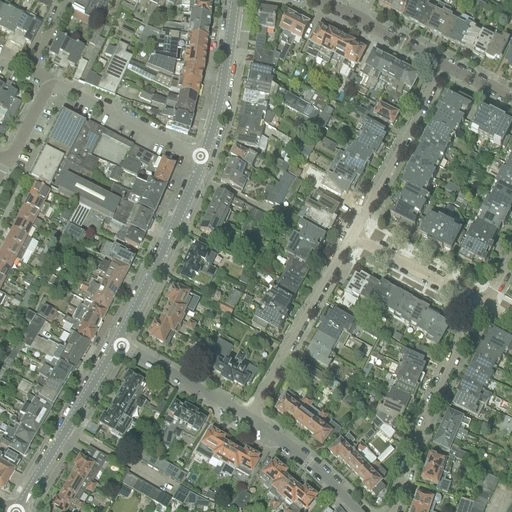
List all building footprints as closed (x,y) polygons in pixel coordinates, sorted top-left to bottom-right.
[(76,0),(71,10),(83,16),(90,0),(76,0)] [(90,0),(83,16),(98,24),(109,0),(90,0)] [(151,0),(144,15),(146,16),(150,18),(153,13),(156,7),(158,0),(151,0)] [(158,0),(156,7),(153,13),(159,16),(162,10),(165,2),(174,6),(176,0),(158,0)] [(382,0),(380,6),(391,12),(397,0),(382,0)] [(397,0),(391,12),(403,18),(412,0),(397,0)] [(412,0),(403,18),(415,24),(425,3),(421,1),(421,0),(412,0)] [(178,1),(176,5),(181,6),(181,8),(188,9),(188,14),(210,17),(211,6),(178,1)] [(415,24),(426,30),(437,9),(425,3),(415,24)] [(122,4),(120,8),(127,11),(132,14),(134,10),(122,4)] [(437,9),(426,30),(438,36),(447,17),(448,15),(451,10),(439,4),(437,9)] [(0,30),(5,33),(15,14),(8,10),(7,10),(3,8),(0,12),(0,30)] [(253,62),(254,63),(272,65),(275,54),(264,52),(267,30),(274,31),(277,12),(261,10),(253,62)] [(9,42),(15,45),(27,21),(22,18),(22,17),(15,14),(5,33),(12,36),(9,42)] [(180,24),(190,26),(208,28),(210,17),(188,14),(187,15),(190,15),(189,21),(181,20),(180,24)] [(284,32),(280,40),(282,41),(281,43),(285,45),(286,46),(299,20),(289,14),(284,23),(280,31),(284,32)] [(438,36),(449,42),(460,21),(448,15),(438,36)] [(146,16),(142,25),(146,27),(150,18),(146,16)] [(460,21),(449,42),(461,47),(464,42),(472,26),(474,22),(462,16),(460,21)] [(310,25),(299,20),(284,50),(279,60),(283,62),(295,38),(302,41),(310,25)] [(27,21),(15,45),(20,48),(23,42),(30,46),(40,27),(33,23),(32,23),(27,21)] [(98,24),(89,44),(95,47),(98,39),(104,27),(98,24)] [(161,34),(188,38),(190,26),(180,24),(180,26),(165,24),(163,29),(161,34)] [(155,25),(152,30),(161,34),(163,29),(155,25)] [(188,38),(207,40),(208,28),(190,26),(188,38)] [(315,35),(306,54),(311,57),(312,54),(318,57),(319,54),(320,54),(331,33),(330,32),(330,33),(323,30),(324,28),(320,26),(315,35)] [(461,47),(473,53),(483,32),(472,26),(461,47)] [(152,52),(161,34),(152,30),(146,27),(138,45),(152,52)] [(332,56),(333,57),(342,39),(336,36),(336,34),(334,32),(331,33),(320,54),(325,57),(322,62),(328,65),(332,56)] [(484,59),(486,56),(497,35),(496,34),(494,38),(483,32),(473,53),(484,59)] [(149,58),(203,71),(207,40),(188,38),(161,34),(152,52),(149,58)] [(497,35),(486,56),(494,60),(495,57),(499,59),(508,41),(509,42),(510,40),(503,36),(502,37),(497,35)] [(52,65),(58,68),(70,43),(65,41),(65,40),(58,36),(48,55),(55,59),(52,65)] [(95,47),(101,49),(105,41),(99,38),(95,47)] [(345,61),(354,44),(353,44),(353,42),(350,41),(348,41),(342,39),(333,57),(334,57),(330,66),(335,69),(338,63),(343,66),(345,61)] [(70,43),(58,68),(63,71),(66,65),(73,69),(83,49),(76,45),(75,46),(70,43)] [(89,73),(83,85),(84,85),(91,88),(114,97),(118,88),(126,71),(130,62),(132,58),(124,55),(128,48),(119,44),(115,50),(108,47),(104,55),(111,59),(101,80),(95,78),(96,76),(89,73)] [(345,61),(343,66),(349,69),(349,70),(354,73),(366,50),(362,48),(361,49),(354,46),(355,45),(354,44),(345,61)] [(364,73),(362,76),(368,79),(369,79),(365,86),(370,89),(370,88),(385,58),(374,53),(369,62),(364,73)] [(171,79),(199,86),(203,71),(149,58),(145,68),(171,79)] [(370,88),(370,89),(373,91),(377,84),(378,84),(379,81),(385,84),(395,64),(385,58),(370,88)] [(81,60),(73,78),(79,81),(87,63),(81,60)] [(168,91),(179,93),(197,97),(199,86),(171,79),(145,68),(130,62),(126,71),(168,91)] [(252,68),(249,81),(273,87),(275,75),(272,73),(273,72),(271,71),(272,65),(254,63),(253,68),(252,68)] [(393,89),(389,97),(394,100),(409,71),(395,64),(385,84),(393,89)] [(389,97),(383,109),(398,116),(401,110),(393,107),(396,102),(397,103),(401,96),(403,93),(409,96),(420,76),(409,71),(394,100),(389,97)] [(350,73),(346,82),(352,85),(356,77),(350,73)] [(249,81),(246,94),(270,100),(274,102),(286,109),(306,119),(314,123),(320,112),(318,112),(308,106),(302,103),(293,98),(273,87),(249,81)] [(7,82),(0,96),(0,110),(7,114),(2,122),(10,126),(21,104),(14,100),(17,95),(10,91),(13,85),(7,82)] [(352,85),(349,91),(350,91),(351,91),(355,94),(358,88),(352,85)] [(316,94),(325,98),(328,93),(319,88),(316,94)] [(143,91),(139,99),(151,104),(152,101),(165,105),(166,101),(154,96),(147,93),(143,91)] [(302,103),(308,106),(314,94),(309,91),(302,103)] [(168,95),(166,101),(194,108),(197,97),(179,93),(178,97),(168,95)] [(400,200),(391,216),(394,218),(391,224),(412,234),(416,225),(417,224),(412,221),(415,214),(419,216),(421,217),(426,207),(424,206),(428,199),(427,198),(425,197),(422,196),(426,189),(428,190),(436,175),(433,174),(441,159),(444,161),(452,146),(448,144),(452,137),(453,138),(456,131),(459,132),(464,123),(465,121),(463,120),(459,118),(462,113),(462,112),(466,114),(467,114),(468,112),(473,104),(464,99),(452,93),(449,99),(446,97),(438,113),(441,115),(434,127),(433,127),(430,134),(428,133),(420,148),(422,149),(414,164),(413,163),(405,178),(407,179),(404,186),(409,189),(402,201),(400,200)] [(246,94),(243,108),(266,113),(268,107),(273,108),(274,102),(270,100),(246,94)] [(314,94),(308,106),(319,112),(320,112),(322,113),(328,101),(314,94)] [(159,112),(163,113),(192,119),(194,108),(166,101),(165,105),(165,107),(159,106),(158,111),(159,112)] [(356,115),(356,116),(359,117),(363,119),(372,123),(374,118),(393,127),(395,122),(397,122),(398,119),(397,117),(398,116),(383,109),(379,106),(379,107),(376,106),(374,110),(368,107),(366,112),(363,110),(362,111),(359,109),(357,114),(356,115)] [(326,107),(323,112),(328,115),(330,116),(333,111),(326,107)] [(243,108),(241,120),(264,125),(264,124),(268,127),(274,117),(266,113),(243,108)] [(469,127),(468,130),(471,132),(472,130),(473,130),(474,131),(480,134),(478,136),(486,140),(498,116),(490,112),(489,114),(481,111),(476,120),(473,119),(469,127)] [(61,112),(42,151),(65,163),(80,170),(87,156),(90,158),(103,132),(88,124),(88,125),(61,112)] [(192,119),(163,113),(159,112),(158,118),(162,119),(162,120),(167,121),(190,127),(191,122),(192,119)] [(323,112),(317,124),(321,127),(328,115),(323,112)] [(498,116),(486,140),(493,144),(495,142),(501,145),(502,145),(501,147),(505,149),(506,146),(511,138),(507,136),(511,126),(504,122),(505,120),(498,116)] [(305,122),(300,130),(307,134),(313,124),(314,123),(306,119),(306,120),(305,122)] [(241,120),(238,133),(261,138),(261,137),(264,125),(241,120)] [(190,127),(167,121),(166,129),(188,136),(190,127)] [(363,128),(360,133),(381,145),(385,138),(382,136),(384,132),(365,122),(362,127),(363,128)] [(321,127),(317,124),(311,134),(315,137),(321,127)] [(238,133),(235,145),(238,146),(238,147),(248,152),(256,157),(258,150),(261,138),(238,133)] [(357,146),(357,147),(373,156),(378,159),(385,147),(381,145),(360,133),(360,134),(357,138),(361,140),(358,145),(357,146)] [(268,142),(261,138),(258,150),(265,152),(268,142)] [(324,139),(322,143),(329,147),(335,150),(337,146),(324,139)] [(306,143),(304,147),(312,152),(314,147),(316,145),(308,140),(306,143)] [(348,151),(345,156),(366,168),(373,156),(357,147),(354,146),(350,152),(348,151)] [(126,160),(120,171),(123,172),(136,177),(141,167),(138,166),(139,164),(133,161),(139,150),(133,147),(126,160)] [(303,147),(297,158),(306,163),(312,152),(304,147),(303,147)] [(233,153),(231,157),(234,159),(241,163),(252,169),(258,158),(256,157),(248,152),(247,154),(245,153),(236,148),(235,149),(233,149),(232,151),(233,153)] [(480,148),(477,154),(485,157),(485,156),(487,152),(480,148)] [(139,150),(133,161),(139,164),(147,168),(147,169),(170,179),(175,168),(145,153),(139,150)] [(60,172),(65,163),(42,151),(27,179),(49,190),(58,171),(60,172)] [(471,153),(465,166),(470,168),(471,168),(477,156),(471,153)] [(87,156),(80,170),(91,176),(91,175),(92,173),(97,162),(90,158),(87,156)] [(345,156),(339,167),(360,179),(366,168),(345,156)] [(224,172),(226,173),(226,172),(246,180),(248,181),(250,176),(244,172),(246,168),(240,166),(241,163),(234,159),(232,163),(230,162),(228,168),(226,167),(224,172)] [(277,160),(273,166),(281,171),(281,172),(285,174),(289,167),(277,160)] [(60,172),(51,191),(60,196),(78,205),(89,211),(103,218),(105,219),(111,222),(123,227),(143,238),(153,217),(136,209),(112,197),(109,195),(97,189),(88,184),(92,176),(91,176),(80,170),(65,163),(60,172)] [(502,172),(499,179),(511,185),(511,166),(509,165),(505,173),(502,172)] [(472,172),(471,173),(477,176),(477,175),(480,169),(474,166),(473,170),(472,172)] [(292,167),(289,174),(297,178),(301,172),(292,167)] [(332,177),(332,178),(350,188),(353,190),(360,179),(339,167),(333,178),(332,177)] [(111,173),(109,179),(118,183),(121,176),(123,172),(120,171),(113,168),(111,173)] [(460,176),(465,179),(469,171),(464,168),(460,176)] [(149,182),(165,190),(170,179),(147,169),(145,173),(151,176),(149,182)] [(226,172),(226,173),(223,179),(222,179),(221,182),(222,183),(229,186),(228,188),(241,194),(246,180),(226,172)] [(275,203),(274,205),(281,208),(281,207),(285,199),(286,200),(298,181),(284,174),(279,185),(282,187),(275,203)] [(470,175),(467,181),(473,184),(476,178),(470,175)] [(350,188),(332,178),(328,184),(326,183),(327,182),(325,181),(321,188),(322,189),(323,188),(341,198),(343,194),(346,196),(350,188)] [(497,188),(494,195),(511,204),(511,185),(499,179),(495,187),(497,188)] [(309,188),(298,181),(286,200),(290,202),(292,197),(302,202),(309,188)] [(149,182),(148,182),(145,188),(136,184),(133,192),(159,204),(165,190),(149,182)] [(274,206),(275,203),(282,187),(279,185),(277,184),(274,191),(268,203),(274,206)] [(446,189),(445,191),(456,197),(457,195),(458,194),(460,190),(449,184),(446,189)] [(35,186),(29,198),(44,205),(49,194),(35,187),(35,186)] [(112,187),(109,195),(112,197),(136,209),(153,217),(157,207),(159,204),(133,192),(132,194),(132,195),(131,194),(112,187)] [(262,199),(268,203),(274,191),(268,188),(262,199)] [(218,193),(213,205),(229,212),(231,213),(232,213),(229,212),(232,206),(242,210),(244,205),(234,200),(218,193)] [(307,203),(307,204),(310,206),(322,213),(333,219),(339,209),(330,204),(324,201),(325,198),(318,193),(317,193),(311,204),(311,205),(308,203),(307,203)] [(487,201),(482,211),(490,215),(491,213),(496,216),(496,214),(500,216),(501,214),(509,218),(511,213),(510,212),(511,206),(511,204),(494,195),(490,203),(487,201)] [(29,198),(23,209),(38,216),(43,219),(49,208),(44,205),(29,198)] [(301,212),(298,217),(299,218),(305,221),(325,233),(326,231),(330,233),(336,221),(333,219),(322,213),(310,206),(307,204),(306,205),(305,207),(302,213),(301,212)] [(89,211),(78,205),(68,225),(80,230),(89,211)] [(213,205),(207,218),(223,225),(225,226),(227,221),(225,220),(229,212),(213,205)] [(23,209),(18,219),(31,226),(32,227),(38,230),(42,222),(36,220),(38,216),(23,209)] [(483,218),(479,225),(498,234),(501,227),(504,228),(509,218),(501,214),(500,216),(496,214),(496,216),(491,213),(490,215),(482,211),(480,216),(483,218)] [(253,222),(269,230),(274,221),(258,212),(253,222)] [(68,218),(62,214),(59,219),(66,223),(68,218)] [(426,227),(421,236),(428,240),(427,242),(438,248),(442,239),(440,238),(442,234),(441,234),(443,230),(441,228),(444,221),(439,219),(438,221),(432,218),(431,218),(432,216),(431,215),(428,214),(427,216),(422,225),(426,227)] [(205,219),(200,231),(209,235),(218,239),(220,239),(220,238),(220,237),(221,237),(221,236),(222,237),(223,237),(224,237),(225,237),(226,236),(227,236),(228,236),(229,235),(230,235),(230,234),(231,234),(232,233),(232,232),(233,231),(233,230),(226,226),(225,226),(223,225),(207,218),(206,219),(205,219)] [(18,219),(12,230),(27,238),(32,227),(31,226),(18,219)] [(105,219),(102,225),(108,228),(111,222),(105,219)] [(299,231),(299,232),(303,235),(302,238),(321,248),(325,240),(322,238),(325,233),(305,221),(304,222),(302,225),(301,225),(300,227),(301,227),(299,231)] [(442,239),(438,248),(443,250),(444,248),(451,252),(456,243),(459,244),(462,239),(463,239),(464,239),(466,234),(464,232),(462,232),(461,232),(460,233),(453,230),(455,227),(444,221),(441,228),(443,230),(441,234),(442,234),(440,238),(442,239)] [(278,224),(276,228),(280,230),(286,233),(288,230),(278,224)] [(472,231),(467,241),(491,253),(494,248),(490,247),(497,234),(498,234),(479,225),(478,224),(474,232),(472,231)] [(68,225),(62,238),(80,247),(86,234),(80,230),(68,225)] [(241,232),(247,235),(250,229),(244,226),(241,232)] [(260,226),(257,233),(265,237),(269,230),(260,226)] [(117,234),(116,238),(116,240),(124,244),(124,243),(129,245),(138,250),(143,238),(123,227),(120,233),(117,234)] [(12,230),(7,241),(26,251),(31,240),(27,238),(12,230)] [(57,239),(50,236),(47,241),(54,245),(57,239)] [(291,250),(287,256),(306,267),(313,255),(316,256),(321,248),(302,238),(300,240),(296,238),(295,237),(289,248),(291,250)] [(7,241),(1,252),(16,260),(20,262),(26,251),(7,241)] [(491,253),(467,241),(468,242),(464,248),(458,259),(479,269),(482,264),(485,265),(491,253)] [(101,257),(112,263),(128,271),(133,260),(129,258),(130,255),(107,243),(101,257)] [(189,254),(186,261),(190,263),(201,268),(215,275),(217,270),(210,267),(215,256),(211,254),(206,251),(197,247),(193,256),(189,254)] [(1,252),(0,254),(0,265),(10,271),(16,260),(1,252)] [(256,254),(251,264),(256,266),(262,257),(256,254)] [(287,262),(283,269),(286,270),(305,281),(309,274),(306,272),(308,268),(306,267),(287,256),(286,255),(285,256),(289,259),(287,262)] [(87,258),(86,261),(100,269),(123,281),(127,274),(128,271),(112,263),(107,260),(104,265),(102,264),(102,265),(87,258)] [(86,261),(83,266),(97,273),(97,274),(100,276),(97,280),(101,283),(117,291),(123,281),(100,269),(86,261)] [(187,269),(182,278),(191,282),(208,290),(215,275),(201,268),(190,263),(186,261),(183,267),(187,269)] [(256,266),(245,261),(241,267),(253,273),(256,266)] [(0,265),(0,279),(5,282),(7,276),(11,278),(13,273),(10,271),(0,265)] [(287,271),(280,282),(298,292),(298,293),(301,294),(308,283),(305,281),(286,270),(286,271),(287,271)] [(351,299),(357,302),(359,298),(370,281),(362,276),(360,279),(356,277),(345,296),(351,300),(351,299)] [(242,277),(239,282),(246,286),(249,281),(242,277)] [(370,281),(359,298),(360,299),(363,300),(371,305),(372,303),(383,284),(371,278),(370,281)] [(83,283),(80,287),(88,291),(111,303),(117,291),(101,283),(97,280),(96,282),(91,280),(88,286),(83,283)] [(277,280),(270,292),(271,292),(292,304),(298,293),(298,292),(280,282),(277,280)] [(378,309),(382,311),(394,291),(383,284),(371,305),(372,303),(379,307),(378,309)] [(80,287),(78,290),(86,295),(85,296),(82,301),(85,303),(88,304),(90,305),(91,306),(105,314),(111,303),(88,291),(80,287)] [(174,289),(168,301),(172,303),(187,311),(193,313),(194,312),(193,311),(195,306),(196,306),(196,305),(194,304),(196,299),(197,299),(193,296),(190,295),(181,291),(181,292),(174,289)] [(225,305),(225,306),(234,310),(235,311),(235,310),(236,309),(243,296),(241,295),(232,291),(225,305)] [(388,312),(395,316),(405,297),(394,291),(382,311),(387,314),(388,312)] [(267,299),(261,309),(264,311),(266,312),(285,323),(288,318),(285,316),(292,304),(271,292),(267,299)] [(29,293),(21,308),(26,311),(35,296),(29,293)] [(400,322),(405,324),(417,304),(405,297),(395,316),(402,319),(400,322)] [(20,303),(13,300),(10,305),(16,309),(20,303)] [(215,309),(231,316),(234,310),(225,306),(218,302),(215,309)] [(79,305),(76,310),(100,323),(105,314),(91,306),(90,305),(88,304),(85,303),(82,307),(79,305)] [(172,303),(166,314),(182,323),(185,317),(184,317),(187,311),(172,303)] [(416,331),(428,310),(417,304),(405,324),(410,327),(411,325),(417,329),(416,331)] [(44,305),(38,316),(47,321),(52,310),(44,305)] [(100,323),(76,310),(71,321),(95,333),(100,323)] [(425,341),(426,341),(438,320),(439,316),(428,310),(416,331),(427,337),(425,341)] [(255,322),(252,326),(264,333),(273,338),(276,332),(278,334),(285,323),(266,312),(264,311),(260,317),(258,316),(256,320),(255,319),(254,321),(255,322)] [(31,323),(35,317),(35,316),(29,313),(24,320),(31,323)] [(331,315),(326,323),(323,321),(347,335),(351,337),(359,323),(348,317),(347,319),(336,313),(334,317),(331,315)] [(166,314),(160,326),(177,335),(180,328),(179,328),(182,323),(166,314)] [(28,328),(39,333),(45,323),(35,317),(31,323),(28,328)] [(68,333),(73,335),(89,344),(95,333),(71,321),(64,317),(62,322),(71,327),(68,333)] [(438,320),(426,341),(437,347),(447,329),(443,327),(445,324),(438,320)] [(189,321),(186,325),(194,329),(196,325),(189,321)] [(323,321),(317,332),(337,344),(340,339),(344,340),(347,335),(323,321)] [(160,326),(156,324),(150,336),(157,340),(156,341),(167,347),(174,334),(177,335),(160,326)] [(57,362),(58,363),(73,372),(78,364),(80,360),(61,350),(56,346),(56,347),(48,342),(47,344),(36,338),(39,333),(28,328),(19,343),(52,360),(57,362)] [(373,331),(370,336),(372,337),(374,338),(376,340),(379,334),(373,331)] [(511,341),(492,331),(483,347),(502,357),(505,351),(507,352),(511,342),(511,341)] [(252,338),(263,344),(266,338),(256,332),(252,338)] [(310,344),(313,346),(334,357),(331,355),(337,344),(317,332),(310,344)] [(70,334),(61,350),(80,360),(89,344),(73,335),(70,334)] [(219,341),(208,362),(214,366),(215,364),(218,366),(215,372),(224,377),(223,379),(228,382),(236,368),(232,365),(232,364),(226,361),(224,364),(223,363),(232,348),(219,341)] [(17,342),(12,351),(18,353),(22,345),(17,342)] [(313,346),(309,353),(312,355),(310,359),(318,364),(320,364),(329,370),(331,365),(328,363),(332,356),(331,356),(313,346)] [(475,358),(474,359),(494,369),(498,362),(500,363),(502,358),(504,359),(504,358),(502,357),(483,347),(481,346),(476,358),(475,358)] [(198,358),(205,362),(210,352),(204,348),(198,358)] [(418,354),(421,355),(430,360),(433,354),(424,349),(421,348),(418,354)] [(12,351),(8,358),(14,360),(18,353),(12,351)] [(235,360),(239,362),(243,354),(240,352),(235,360)] [(403,352),(401,357),(405,359),(402,366),(421,375),(425,367),(422,365),(422,364),(424,361),(414,357),(403,352)] [(236,368),(228,382),(233,385),(235,383),(244,388),(247,383),(250,385),(259,370),(244,362),(247,356),(243,354),(239,362),(236,368)] [(474,359),(469,370),(491,381),(493,375),(491,374),(494,369),(474,359)] [(12,363),(7,360),(1,370),(6,373),(12,363)] [(42,361),(40,365),(43,367),(44,367),(45,368),(46,368),(47,368),(48,369),(49,370),(68,381),(73,372),(58,363),(57,362),(53,360),(50,365),(49,364),(46,363),(42,361)] [(402,367),(397,379),(419,388),(425,376),(421,375),(399,365),(399,366),(402,367)] [(40,372),(38,376),(42,378),(47,381),(49,382),(62,390),(68,381),(49,370),(48,369),(47,368),(46,368),(45,368),(44,367),(43,367),(40,372)] [(362,376),(367,379),(370,371),(365,369),(362,376)] [(311,376),(322,383),(326,377),(315,370),(311,376)] [(463,382),(482,392),(486,385),(488,386),(491,381),(469,370),(463,381),(463,382)] [(126,384),(120,394),(143,407),(160,417),(167,405),(160,401),(155,410),(148,406),(149,404),(139,399),(146,386),(127,375),(123,383),(126,384)] [(37,382),(34,387),(57,400),(62,390),(49,382),(47,381),(42,378),(41,379),(39,379),(37,382)] [(391,382),(388,389),(392,391),(414,400),(419,388),(397,379),(395,383),(391,382)] [(20,384),(16,391),(26,396),(27,396),(30,390),(34,393),(33,394),(34,397),(37,399),(36,400),(36,401),(51,410),(57,400),(34,387),(33,386),(32,386),(23,380),(21,382),(20,384)] [(460,394),(459,395),(478,404),(481,398),(479,397),(482,392),(463,382),(458,393),(460,394)] [(282,404),(276,411),(284,417),(285,415),(293,421),(305,405),(309,400),(305,397),(301,402),(286,390),(278,401),(282,404)] [(392,391),(387,403),(405,411),(408,413),(414,400),(392,391)] [(120,394),(111,409),(123,416),(129,419),(131,415),(135,408),(140,411),(143,407),(120,394)] [(478,404),(459,395),(454,406),(464,411),(476,417),(476,416),(475,416),(478,411),(475,410),(478,404)] [(27,403),(24,406),(25,406),(45,419),(51,410),(36,401),(27,396),(26,396),(27,403)] [(387,403),(382,400),(377,412),(380,414),(377,420),(378,421),(383,426),(384,427),(391,430),(392,430),(393,431),(394,432),(395,432),(396,431),(397,431),(397,430),(397,429),(397,428),(396,428),(395,427),(394,427),(393,427),(394,424),(392,423),(394,420),(397,421),(398,418),(401,419),(405,411),(387,403)] [(170,427),(161,446),(167,450),(190,411),(185,408),(183,410),(174,405),(163,423),(170,427)] [(305,405),(293,421),(308,432),(321,415),(310,407),(309,408),(305,405)] [(24,406),(19,415),(25,419),(40,428),(45,419),(24,406)] [(104,416),(99,424),(108,429),(112,432),(117,435),(124,424),(129,427),(132,421),(129,419),(123,416),(111,409),(106,418),(104,416)] [(190,411),(178,431),(183,434),(182,435),(186,437),(187,436),(193,439),(197,431),(197,432),(203,421),(194,416),(195,414),(190,411)] [(321,415),(308,432),(316,438),(315,440),(322,446),(328,438),(332,442),(342,430),(331,422),(327,428),(322,425),(325,420),(328,416),(323,412),(321,415)] [(448,413),(444,423),(458,430),(463,432),(465,427),(468,428),(470,422),(464,419),(457,417),(448,413)] [(12,419),(10,422),(16,425),(18,427),(19,427),(34,437),(40,428),(25,419),(19,415),(16,420),(13,418),(12,418),(12,419)] [(511,421),(506,418),(499,432),(505,435),(507,436),(509,437),(511,430),(511,421)] [(444,423),(439,434),(455,441),(462,444),(464,439),(474,443),(476,438),(474,437),(463,432),(458,430),(444,423)] [(8,428),(4,434),(27,448),(34,437),(18,427),(16,426),(12,431),(8,428)] [(383,426),(379,431),(390,442),(396,434),(391,430),(384,427),(383,426)] [(371,431),(363,439),(368,442),(375,435),(371,431)] [(201,444),(195,454),(210,462),(211,459),(213,457),(221,443),(223,439),(211,432),(207,439),(206,438),(202,445),(201,444)] [(439,448),(437,452),(455,460),(463,463),(464,461),(465,462),(468,456),(458,451),(459,449),(452,446),(455,441),(439,434),(434,445),(439,448)] [(339,457),(346,465),(359,452),(365,446),(360,442),(356,446),(352,443),(355,441),(349,435),(330,453),(337,459),(339,457)] [(1,440),(0,440),(0,446),(1,447),(7,451),(13,454),(21,459),(23,457),(24,458),(26,457),(28,453),(28,452),(26,451),(27,448),(7,436),(7,437),(6,437),(4,442),(1,440)] [(212,474),(216,476),(232,449),(221,443),(213,457),(211,459),(218,463),(212,474)] [(368,449),(365,446),(359,452),(362,455),(367,451),(368,449)] [(390,447),(380,457),(384,461),(394,452),(390,447)] [(77,468),(72,477),(93,489),(96,485),(90,482),(97,469),(92,466),(99,455),(88,448),(81,460),(79,459),(74,467),(77,468)] [(216,476),(230,478),(234,470),(243,455),(232,449),(216,476)] [(136,459),(141,462),(146,453),(141,450),(136,459)] [(359,452),(346,465),(359,478),(376,461),(367,451),(362,455),(359,452)] [(0,463),(14,472),(20,461),(12,456),(6,452),(3,457),(0,454),(0,463)] [(245,452),(243,455),(234,470),(247,478),(254,466),(253,465),(257,458),(245,452)] [(430,456),(425,469),(447,476),(447,475),(449,475),(450,471),(449,470),(448,469),(450,464),(454,465),(455,460),(437,452),(435,458),(430,456)] [(146,453),(141,462),(146,466),(152,456),(146,453)] [(152,456),(146,466),(151,469),(157,459),(152,456)] [(157,459),(151,469),(157,472),(162,462),(157,459)] [(376,461),(359,478),(367,485),(364,487),(371,494),(382,483),(381,482),(383,480),(385,475),(380,469),(378,470),(377,469),(380,465),(376,461)] [(162,462),(157,472),(162,475),(162,474),(163,473),(168,465),(162,462)] [(0,477),(8,482),(14,472),(0,463),(0,477)] [(262,476),(261,478),(266,483),(263,486),(269,491),(271,489),(272,488),(285,472),(274,463),(269,469),(267,468),(261,475),(262,476)] [(162,474),(162,475),(168,478),(169,476),(173,469),(168,465),(163,473),(162,474)] [(168,478),(173,481),(174,480),(179,472),(173,469),(169,476),(168,478)] [(425,469),(421,482),(437,487),(436,491),(447,495),(447,494),(451,484),(445,482),(445,481),(445,480),(447,476),(425,469)] [(173,481),(179,485),(185,475),(184,475),(179,472),(174,480),(173,481)] [(269,491),(267,493),(277,502),(280,499),(281,498),(292,485),(283,476),(286,473),(285,472),(272,488),(271,489),(269,491)] [(127,473),(121,483),(127,486),(133,476),(127,473)] [(133,489),(138,480),(133,476),(127,486),(133,489)] [(72,477),(62,493),(73,499),(78,502),(85,491),(90,494),(93,489),(72,477)] [(489,477),(486,481),(497,487),(500,482),(491,478),(489,477)] [(138,493),(144,483),(138,480),(133,489),(138,493)] [(486,481),(483,487),(494,492),(497,487),(486,481)] [(144,496),(150,486),(144,483),(138,493),(144,496)] [(286,502),(291,506),(302,493),(292,485),(280,499),(285,503),(286,502)] [(149,499),(155,489),(150,486),(144,496),(149,499)] [(121,487),(117,495),(124,499),(129,491),(121,487)] [(179,487),(175,493),(186,499),(189,493),(179,487)] [(483,487),(481,492),(491,498),(494,492),(483,487)] [(155,502),(161,492),(155,489),(149,499),(155,502)] [(291,506),(286,511),(306,511),(311,506),(310,505),(315,499),(305,490),(302,493),(291,506)] [(230,508),(236,510),(245,494),(240,491),(230,508)] [(161,506),(166,496),(161,492),(155,502),(161,506)] [(481,492),(478,497),(489,503),(491,498),(481,492)] [(73,499),(62,493),(57,502),(54,501),(50,508),(56,511),(72,511),(73,511),(72,510),(74,508),(75,508),(75,507),(80,510),(83,505),(78,502),(73,499)] [(175,493),(171,500),(177,503),(179,500),(184,503),(186,499),(175,493)] [(190,494),(183,505),(193,506),(195,506),(195,505),(195,504),(196,498),(191,495),(190,494)] [(212,494),(208,500),(216,503),(218,498),(212,494)] [(245,494),(236,510),(242,511),(250,497),(245,494)] [(418,495),(413,507),(427,511),(433,511),(436,504),(437,504),(440,503),(441,500),(440,497),(437,496),(434,497),(428,495),(427,498),(418,495)] [(171,500),(172,499),(166,496),(161,506),(166,509),(171,500)] [(478,497),(474,504),(486,508),(489,503),(478,497)] [(195,506),(195,508),(208,509),(208,505),(208,504),(196,498),(195,504),(195,505),(195,506)] [(267,505),(271,509),(277,503),(273,500),(267,505)] [(461,500),(459,506),(472,511),(472,510),(474,504),(461,500)]
